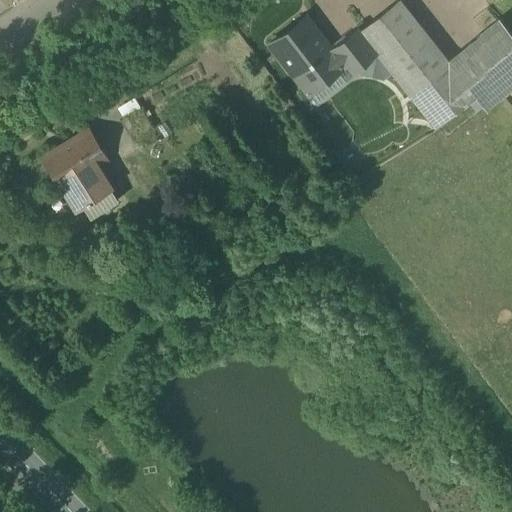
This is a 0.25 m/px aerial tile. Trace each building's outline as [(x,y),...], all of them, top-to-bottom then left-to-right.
[(447,63),(398,1),(360,31),(376,52),(410,95),(448,64),(447,63)] [(304,17),(269,43),(307,93),(342,66),(330,50),(304,17)] [(511,35),(501,21),(447,63),(448,64),(410,95),(435,127),(474,96),(486,110),(511,89),(511,35)] [(357,28),(330,50),(342,66),(346,63),(352,70),(376,52),(360,31),(357,28)] [(138,99),(123,108),(139,137),(155,128),(138,99)] [(87,131),(43,158),(61,187),(68,183),(81,205),(103,192),(102,191),(92,174),(89,175),(87,171),(105,160),(87,131)] [(103,192),(81,205),(90,218),(118,201),(108,187),(102,191),(103,192)] [(153,216),(121,214),(119,237),(152,239),(153,216)] [(152,239),(119,237),(119,248),(151,251),(152,239)]
